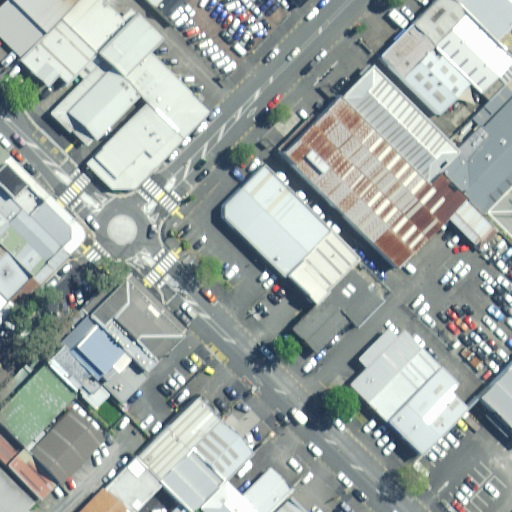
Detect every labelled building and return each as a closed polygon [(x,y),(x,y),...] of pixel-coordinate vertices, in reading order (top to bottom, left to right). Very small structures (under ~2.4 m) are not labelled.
[(0,0),(0,45),(13,58),(71,0),(0,0)] [(40,86),(49,78),(55,85),(63,77),(85,56),(115,26),(109,19),(89,0),(72,0),(13,58),(40,86)] [(137,0),(147,9),(155,0),(137,0)] [(274,0),(286,12),(298,0),(274,0)] [(427,0),(401,28),(462,88),(478,104),(511,69),(485,43),(440,0),(427,0)] [(511,0),(440,0),(485,43),(511,15),(511,0)] [(115,26),(85,56),(110,81),(138,54),(150,42),(125,17),(115,26)] [(401,28),(374,55),(435,115),(462,88),(401,28)] [(156,127),(172,143),(191,125),(200,115),(138,54),(110,81),(128,99),(138,109),(156,127)] [(110,81),(85,56),(63,77),(69,83),(40,112),(78,149),(128,99),(110,81)] [(325,102),(412,187),(426,173),(447,152),(439,143),(360,67),(325,102)] [(447,152),(426,173),(474,220),(511,181),(511,69),(478,104),(439,143),(447,152)] [(426,173),(412,187),(325,102),(270,158),(385,271),(436,219),(470,253),(488,234),(474,220),(426,173)] [(98,188),(126,189),(172,143),(156,127),(138,109),(78,169),(95,186),(98,188)] [(14,173),(13,174),(0,160),(0,257),(21,278),(70,230),(14,173)] [(349,261),(254,168),(208,215),(303,308),(349,261)] [(0,257),(0,300),(21,278),(0,257)] [(345,328),(372,301),(340,270),(280,331),(306,357),(339,323),(345,328)] [(87,408),(101,394),(107,401),(172,337),(116,281),(0,396),(0,511),(15,511),(92,436),(58,402),(70,390),(87,408)] [(456,412),(440,396),(448,388),(394,333),(387,340),(376,329),(346,358),(358,369),(341,385),(411,456),(456,412)] [(511,361),(488,386),(477,396),(511,430),(511,361)] [(148,439),(126,461),(151,486),(211,427),(186,402),(148,439)] [(211,427),(151,486),(176,511),(192,511),(221,484),(244,460),(222,438),(211,427)] [(126,461),(74,511),(124,511),(151,486),(126,461)] [(192,511),(264,511),(279,498),(285,493),(261,469),(233,497),(221,484),(192,511)] [(293,511),(281,499),(267,511),(293,511)]
